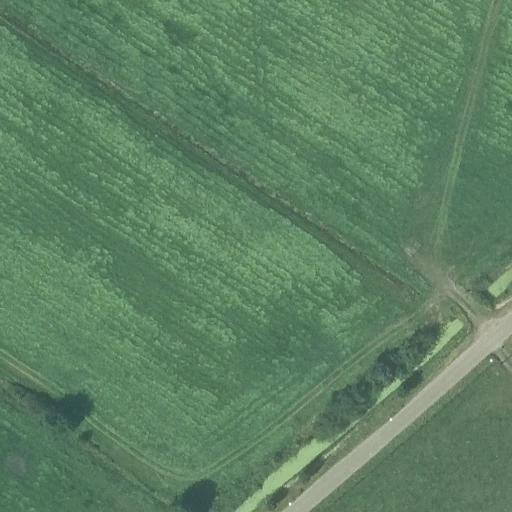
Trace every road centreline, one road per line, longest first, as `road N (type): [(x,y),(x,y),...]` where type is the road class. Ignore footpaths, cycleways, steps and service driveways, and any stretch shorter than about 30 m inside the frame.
road 1 (unclassified): [(293,511),(511,321)]
road 2 (track): [(0,361),(210,511)]
